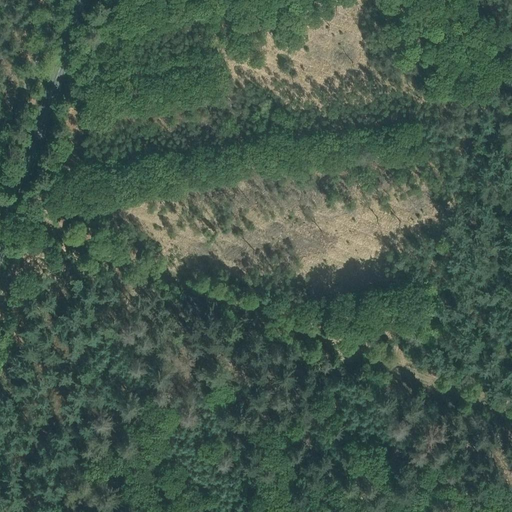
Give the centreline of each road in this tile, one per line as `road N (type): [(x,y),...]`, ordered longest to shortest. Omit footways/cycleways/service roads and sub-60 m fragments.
road 1 (track): [(511,413),(145,261)]
road 2 (secondary): [(0,247),(82,0)]
